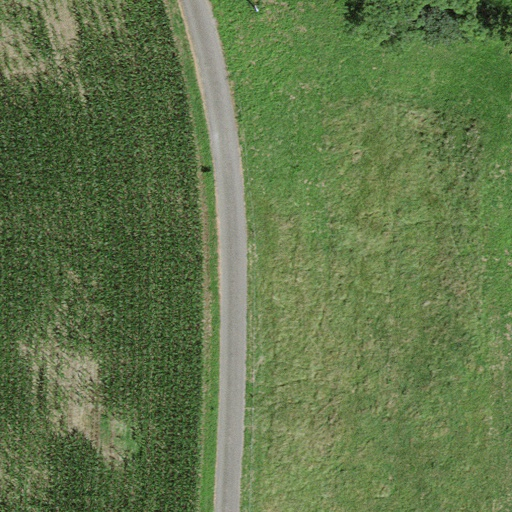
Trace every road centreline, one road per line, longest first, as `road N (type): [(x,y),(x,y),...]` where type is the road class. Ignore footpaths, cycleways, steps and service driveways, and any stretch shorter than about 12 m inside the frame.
road 1 (motorway): [(332,0),(18,511)]
road 2 (track): [(231,511),(238,202),(189,0)]
road 3 (motorway): [(313,511),(511,188)]
